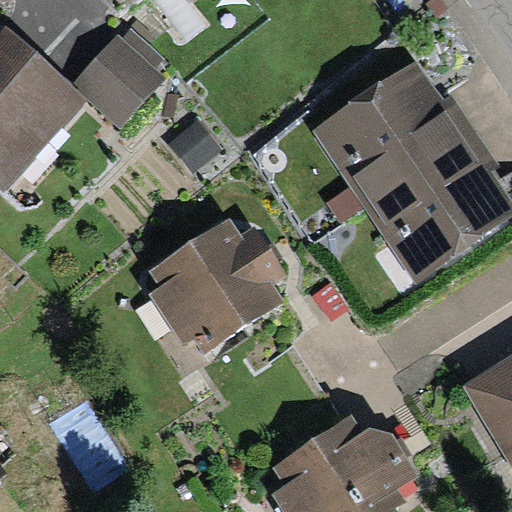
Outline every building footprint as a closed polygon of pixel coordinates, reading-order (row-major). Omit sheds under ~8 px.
[(8,34),(0,43),(0,192),(6,198),(87,110),(8,34)] [(80,84),(121,123),(158,85),(117,46),(80,84)] [(317,139),(420,292),(511,227),(511,210),(490,177),(499,170),(452,102),(445,107),(418,64),(317,139)] [(192,129),(166,149),(179,167),(206,147),(192,129)] [(230,224),(149,281),(159,295),(151,299),(189,350),(196,345),(205,358),(285,306),(274,289),(287,281),(257,234),(242,243),(230,224)] [(511,361),(462,394),(511,467),(511,361)] [(398,511),(418,500),(410,488),(410,465),(395,443),(373,436),(361,418),(274,474),(285,492),(273,501),(280,511),(398,511)]
